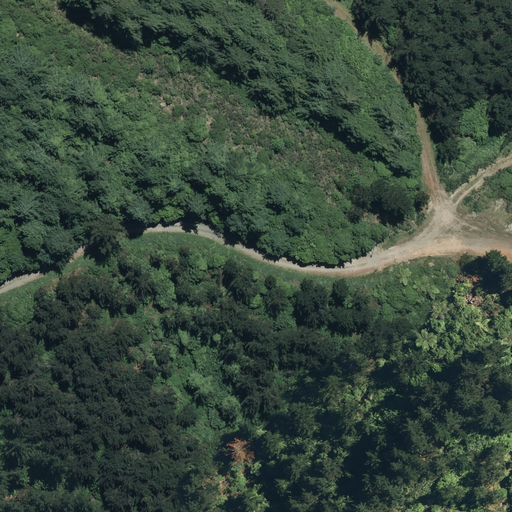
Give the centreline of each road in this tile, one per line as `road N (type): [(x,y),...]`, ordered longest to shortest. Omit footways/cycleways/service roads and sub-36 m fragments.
road 1 (track): [(0,4),(218,116),(362,212),(437,248)]
road 2 (track): [(229,511),(225,466),(245,426),(346,402),(406,357),(511,324)]
road 3 (track): [(449,247),(415,114),(392,71),(328,0)]
